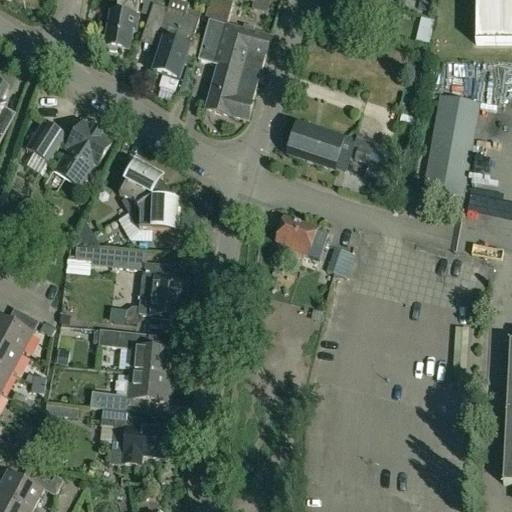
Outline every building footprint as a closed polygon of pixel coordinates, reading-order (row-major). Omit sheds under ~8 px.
[(118,52),(127,53),(129,54),(133,34),(136,34),(138,21),(136,20),(139,2),(126,0),(118,0),(116,17),(111,16),(105,49),(108,50),(109,53),(116,54),(118,52)] [(143,7),(141,15),(148,17),(154,0),(142,0),(140,6),(143,7)] [(205,113),(229,120),(247,124),(252,107),(264,60),(265,60),(271,41),(251,36),(252,32),(244,30),(243,34),(226,29),(233,4),(217,0),(211,0),(205,25),(209,26),(198,64),(217,69),(205,113)] [(327,14),(327,16),(345,21),(345,22),(384,32),(392,0),(330,0),(330,2),(327,4),(325,11),(327,14)] [(511,0),(476,0),(476,48),(511,48),(511,0)] [(153,76),(179,84),(186,60),(195,63),(198,44),(192,42),(200,16),(187,12),(188,6),(172,1),(168,13),(152,8),(144,32),(159,37),(157,42),(163,44),(153,76)] [(500,120),(498,80),(488,80),(489,121),(500,120)] [(7,95),(0,90),(0,144),(13,122),(1,116),(5,110),(0,107),(7,95)] [(463,201),(479,107),(440,100),(423,194),(463,201)] [(27,153),(35,158),(27,169),(41,177),(48,166),(49,167),(66,139),(44,125),(27,153)] [(96,169),(98,171),(114,146),(84,126),(52,174),(80,193),(96,169)] [(353,150),(354,147),(344,143),(345,141),(298,126),(288,159),(333,174),(334,172),(344,175),(353,150)] [(354,147),(353,150),(357,151),(354,163),(368,167),(374,147),(375,145),(356,139),(354,147)] [(374,147),(368,167),(383,172),(389,152),(374,147)] [(161,190),(158,189),(162,182),(135,168),(118,199),(124,203),(123,206),(129,217),(166,195),(166,194),(165,195),(163,193),(161,190)] [(175,205),(168,205),(167,202),(167,199),(166,196),(167,196),(166,195),(129,217),(135,227),(139,227),(138,234),(174,236),(175,205)] [(301,262),(302,258),(307,260),(311,248),(322,252),(327,237),(316,234),(317,231),(284,220),(275,246),(291,251),(288,258),(301,262)] [(79,240),(81,244),(93,237),(86,224),(79,240)] [(84,249),(101,250),(93,237),(81,244),(84,249)] [(121,254),(77,250),(75,264),(90,266),(89,269),(119,271),(143,274),(138,318),(151,319),(151,321),(182,324),(185,303),(186,303),(189,285),(174,283),(177,257),(145,257),(121,254)] [(334,251),(327,275),(338,278),(338,277),(349,281),(356,259),(334,251)] [(44,255),(42,265),(55,267),(57,257),(44,255)] [(8,323),(0,318),(0,345),(22,357),(39,325),(14,312),(8,323)] [(456,330),(452,380),(466,381),(469,331),(456,330)] [(98,350),(115,351),(115,352),(127,353),(128,337),(100,334),(100,335),(94,335),(93,346),(99,347),(98,350)] [(22,357),(0,345),(0,371),(11,377),(22,357)] [(503,487),(511,487),(511,345),(510,345),(503,487)] [(171,354),(131,351),(129,376),(169,380),(169,378),(174,376),(174,366),(171,363),(171,354)] [(0,397),(11,377),(0,371),(0,397)] [(129,376),(127,402),(167,406),(168,397),(172,395),(173,385),(169,382),(169,380),(129,376)] [(102,412),(102,414),(121,416),(122,400),(123,398),(92,395),(90,411),(102,412)] [(55,419),(77,421),(78,412),(47,409),(45,423),(54,424),(55,419)] [(141,460),(171,463),(173,440),(158,438),(159,435),(144,434),(144,433),(137,433),(138,417),(121,416),(102,414),(101,429),(114,430),(111,456),(125,458),(124,468),(140,469),(141,460)] [(22,426),(18,433),(29,439),(33,432),(22,426)] [(29,439),(18,433),(15,440),(25,446),(29,439)] [(8,474),(0,488),(0,496),(28,511),(33,511),(43,493),(8,474)] [(56,499),(64,484),(55,479),(47,494),(56,499)] [(28,511),(0,496),(0,511),(28,511)]
